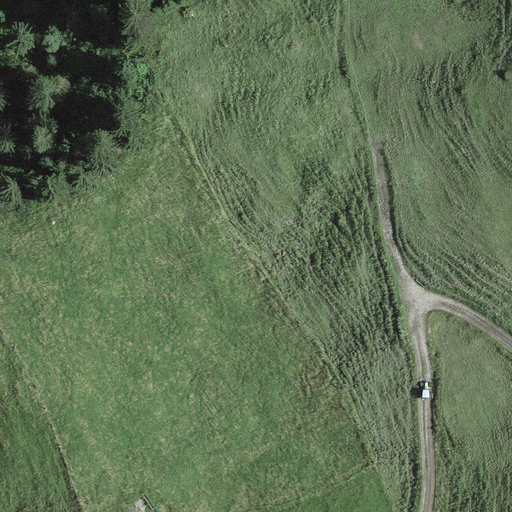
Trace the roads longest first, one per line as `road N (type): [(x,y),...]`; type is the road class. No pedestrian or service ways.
road 1 (track): [(425,511),(417,306),(447,305),(511,344)]
road 2 (track): [(419,304),(391,248),(374,140)]
